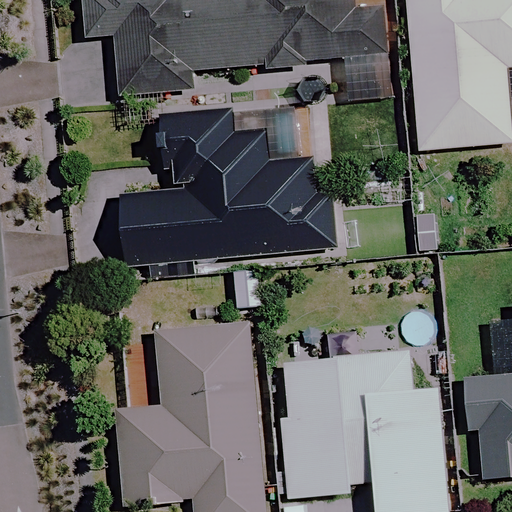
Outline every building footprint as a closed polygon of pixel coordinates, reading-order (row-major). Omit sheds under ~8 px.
[(89,0),(92,41),(122,39),(125,102),(199,98),(197,73),(351,64),(354,108),(397,105),(391,12),(360,13),(359,0),(89,0)] [(511,0),(414,0),(426,153),(511,146),(511,0)] [(308,165),(305,129),(273,131),(245,133),(244,114),(167,120),(173,197),(128,200),(133,270),(341,253),(337,198),(323,199),(321,163),(308,165)] [(445,345),(444,315),(410,316),(411,347),(445,345)] [(270,511),(259,325),(165,331),(170,411),(126,414),(132,508),(200,504),(200,511),(270,511)] [(296,505),(361,499),(360,486),(382,484),(384,497),(384,511),(455,511),(445,392),(419,395),(416,356),(290,367),(295,419),(288,420),(296,505)] [(511,381),(472,385),(483,483),(511,479),(511,381)]
